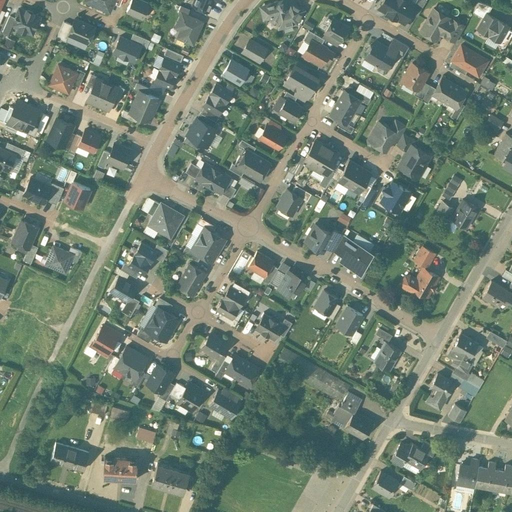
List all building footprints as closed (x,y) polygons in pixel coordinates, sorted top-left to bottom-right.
[(114,0),(84,0),(85,0),(109,11),(114,0)] [(149,3),(142,0),(130,0),(126,10),(143,17),(149,3)] [(194,0),(193,4),(208,10),(212,0),(194,0)] [(383,0),(379,8),(387,12),(391,15),(400,0),(383,0)] [(414,4),(407,0),(400,0),(391,15),(396,18),(396,17),(404,22),(410,12),(415,4),(414,4)] [(426,0),(425,0),(416,0),(414,4),(415,4),(410,12),(417,16),(426,0)] [(285,4),(282,2),(281,1),(279,2),(277,1),(274,2),(273,4),(270,2),(269,5),(264,6),(262,10),(263,14),(267,16),(271,15),(272,19),(274,20),(277,19),(278,21),(277,23),(278,26),(280,27),(283,27),(284,25),(296,22),(303,9),(290,2),(287,6),(286,4),(285,4)] [(492,6),(479,1),(473,12),(483,18),(486,12),(487,13),(487,12),(488,12),(492,6)] [(190,9),(180,5),(178,11),(181,13),(182,12),(187,15),(190,9)] [(39,17),(19,8),(15,18),(13,23),(19,25),(18,28),(25,31),(26,30),(32,33),(39,17)] [(449,17),(438,10),(433,8),(420,30),(436,39),(441,31),(448,18),(449,17)] [(202,21),(190,16),(182,12),(177,22),(183,24),(180,30),(177,37),(193,43),(202,21)] [(487,13),(486,12),(483,18),(477,28),(488,35),(497,19),(487,13)] [(10,15),(2,32),(8,34),(13,23),(15,18),(10,15)] [(348,26),(333,17),(325,31),(325,32),(339,40),(340,41),(348,26)] [(94,26),(75,18),(72,24),(68,34),(88,42),(94,26)] [(311,28),(314,23),(305,18),(302,24),(311,28)] [(464,26),(454,20),(453,21),(448,18),(441,31),(444,33),(445,35),(455,42),(464,26)] [(509,25),(497,19),(488,35),(499,41),(500,41),(507,28),(509,25)] [(72,24),(64,21),(57,37),(65,41),(68,34),(72,24)] [(511,30),(507,28),(500,41),(499,41),(498,43),(504,47),(511,33),(511,30)] [(322,37),(309,29),(303,39),(309,42),(311,39),(320,45),(324,38),(322,37)] [(339,40),(325,32),(322,37),(324,38),(336,45),(339,40)] [(141,44),(120,35),(113,52),(134,61),(141,44)] [(3,43),(12,46),(15,39),(6,36),(3,43)] [(409,46),(393,37),(387,47),(395,51),(395,52),(403,56),(409,46)] [(266,49),(249,39),(243,51),(245,53),(259,61),(266,49)] [(320,45),(311,39),(309,42),(303,53),(305,55),(305,57),(308,59),(310,58),(321,64),(324,58),(329,60),(333,52),(320,45)] [(387,47),(375,40),(372,45),(370,44),(367,50),(368,51),(365,57),(375,63),(375,64),(376,65),(376,64),(378,65),(379,70),(383,72),(386,71),(389,65),(389,63),(388,63),(395,52),(395,51),(387,47)] [(487,59),(461,44),(452,59),(452,60),(468,69),(475,73),(478,67),(481,69),(487,59)] [(183,54),(167,47),(164,53),(181,61),(183,54)] [(96,52),(93,61),(100,64),(103,54),(96,52)] [(181,63),(164,56),(159,68),(175,75),(181,63)] [(248,68),(231,58),(223,72),(240,82),(248,68)] [(468,69),(452,60),(449,65),(465,74),(468,69)] [(428,71),(412,62),(402,80),(417,88),(418,89),(423,80),(428,71)] [(318,79),(294,65),(284,82),(296,89),(301,92),(307,95),(308,96),(318,79)] [(67,69),(65,70),(57,67),(49,83),(68,91),(72,83),(77,72),(76,71),(68,68),(67,69)] [(85,72),(78,68),(76,71),(77,72),(72,83),(79,86),(85,72)] [(175,75),(159,68),(154,80),(163,83),(170,87),(175,75)] [(91,73),(86,84),(92,86),(96,77),(97,76),(91,73)] [(484,76),(481,83),(492,88),(495,81),(484,76)] [(96,77),(86,99),(97,104),(107,82),(96,77)] [(454,84),(442,77),(436,88),(432,93),(433,93),(444,100),(454,84)] [(430,85),(423,80),(418,89),(417,88),(414,94),(422,98),(430,85)] [(107,82),(97,104),(108,109),(114,96),(118,87),(118,86),(107,82)] [(150,88),(136,82),(134,87),(139,90),(148,93),(150,88)] [(216,82),(209,93),(218,98),(225,102),(231,91),(218,83),(216,82)] [(356,88),(369,95),(372,89),(358,82),(356,88)] [(268,84),(263,92),(267,94),(272,87),(268,84)] [(466,91),(454,84),(444,100),(456,106),(456,107),(459,101),(466,91)] [(124,87),(118,85),(118,86),(118,87),(114,96),(119,98),(124,87)] [(422,98),(422,99),(427,103),(433,93),(432,93),(436,88),(430,85),(422,98)] [(392,91),(387,88),(383,93),(389,97),(392,91)] [(301,92),(296,89),(293,94),(297,96),(304,101),(307,95),(301,92)] [(353,94),(344,89),(337,101),(353,111),(360,99),(353,94)] [(370,97),(356,89),(353,94),(360,99),(367,103),(370,97)] [(148,93),(139,90),(135,101),(154,109),(159,98),(148,93)] [(293,94),(286,90),(283,96),(286,98),(286,97),(294,102),(297,96),(293,94)] [(218,98),(209,93),(203,104),(204,105),(218,113),(219,113),(225,102),(218,98)] [(493,100),(486,95),(480,105),(488,110),(493,103),(492,102),(493,100)] [(284,100),(279,97),(273,107),(274,108),(278,111),(284,100)] [(294,102),(286,97),(286,98),(284,100),(278,111),(282,113),(280,116),(285,119),(287,116),(294,120),(302,106),(294,102)] [(28,104),(16,99),(12,111),(7,122),(18,126),(28,104)] [(154,109),(135,101),(130,111),(130,112),(138,115),(149,120),(154,109)] [(353,111),(337,101),(330,113),(338,118),(346,123),(347,122),(353,111)] [(459,101),(456,107),(456,106),(450,116),(456,119),(465,105),(459,101)] [(28,104),(18,126),(29,131),(39,109),(28,104)] [(218,113),(204,105),(200,112),(210,117),(216,121),(220,113),(219,113),(218,113)] [(12,111),(4,107),(0,117),(0,122),(6,125),(7,122),(12,111)] [(138,115),(130,112),(130,111),(124,109),(121,114),(136,121),(138,115)] [(210,117),(200,112),(197,117),(207,123),(210,117)] [(44,113),(41,120),(45,123),(49,115),(44,113)] [(503,121),(491,113),(486,121),(498,129),(503,121)] [(270,118),(265,115),(261,122),(266,125),(267,123),(270,118)] [(197,117),(196,116),(186,134),(187,134),(202,143),(207,146),(216,131),(216,132),(217,130),(216,130),(217,129),(207,123),(197,117)] [(57,117),(50,132),(48,138),(64,145),(66,139),(67,139),(70,131),(73,124),(57,117)] [(346,123),(338,118),(335,123),(350,132),(354,126),(347,122),(346,123)] [(406,125),(395,119),(390,127),(395,131),(391,137),(397,141),(403,132),(406,125)] [(390,127),(378,121),(367,139),(368,142),(371,144),(373,143),(384,149),(391,137),(395,131),(390,127)] [(267,123),(266,125),(259,137),(278,148),(286,134),(267,123)] [(100,136),(84,129),(81,136),(78,144),(81,146),(94,151),(100,136)] [(76,133),(70,131),(67,139),(66,139),(64,145),(63,147),(69,150),(69,149),(76,133)] [(414,139),(403,132),(397,141),(396,143),(407,150),(411,143),(411,144),(414,139)] [(495,151),(506,158),(501,166),(511,172),(511,135),(506,132),(495,151)] [(76,133),(69,149),(74,152),(78,144),(81,136),(76,133)] [(202,143),(187,134),(183,141),(198,150),(202,143)] [(166,152),(173,156),(182,140),(175,136),(166,152)] [(256,146),(242,138),(238,144),(246,149),(246,148),(252,152),(256,146)] [(327,146),(315,139),(303,160),(314,167),(327,146)] [(24,149),(8,141),(4,149),(16,154),(15,156),(20,158),(24,149)] [(130,149),(115,142),(110,152),(107,160),(122,167),(130,149)] [(430,154),(411,144),(411,143),(407,150),(398,165),(413,174),(413,176),(416,177),(419,177),(420,174),(419,172),(430,154)] [(4,149),(0,146),(0,166),(9,170),(15,156),(16,154),(4,149)] [(327,146),(314,167),(324,173),(326,174),(328,170),(329,168),(338,153),(327,146)] [(252,152),(246,148),(246,149),(242,156),(239,155),(235,163),(234,163),(234,164),(244,170),(260,179),(270,162),(252,152)] [(110,152),(104,149),(97,164),(104,167),(107,160),(110,152)] [(343,170),(337,180),(338,180),(348,186),(360,166),(357,164),(349,159),(343,170)] [(217,168),(204,160),(200,167),(195,177),(208,185),(217,168)] [(200,167),(191,162),(185,171),(195,177),(200,167)] [(244,170),(234,164),(234,163),(232,162),(229,168),(241,175),(244,170)] [(300,167),(292,163),(288,170),(296,174),(300,167)] [(343,170),(337,166),(335,171),(331,177),(337,181),(338,180),(337,180),(343,170)] [(360,166),(348,186),(358,192),(359,192),(364,183),(371,172),(360,166)] [(95,167),(91,175),(100,180),(104,171),(95,167)] [(230,176),(217,168),(208,185),(221,192),(226,182),(230,176)] [(326,174),(324,173),(319,183),(325,187),(331,177),(335,171),(329,168),(328,170),(326,174)] [(51,185),(31,176),(23,193),(31,196),(32,196),(38,198),(38,200),(44,202),(51,185)] [(90,188),(73,181),(73,180),(65,199),(82,206),(90,188)] [(392,180),(389,185),(388,185),(382,186),(384,192),(385,192),(380,200),(399,211),(411,191),(392,180)] [(450,181),(445,189),(453,193),(457,186),(450,181)] [(236,188),(226,182),(221,192),(230,197),(236,188)] [(371,187),(364,183),(359,192),(358,192),(358,193),(365,197),(371,187)] [(311,193),(295,184),(291,191),(302,197),(301,197),(307,200),(311,193)] [(365,197),(362,201),(369,205),(378,191),(371,187),(365,197)] [(291,191),(287,188),(277,205),(292,214),(301,197),(302,197),(291,191)] [(154,199),(147,211),(153,215),(160,203),(162,204),(154,199)] [(455,208),(442,200),(437,210),(449,217),(455,208)] [(477,208),(462,200),(451,218),(466,227),(477,208)] [(162,204),(160,203),(153,215),(147,224),(157,229),(158,227),(170,234),(180,215),(162,204)] [(346,223),(351,215),(341,210),(337,218),(346,223)] [(216,226),(200,217),(197,222),(204,226),(213,231),(216,226)] [(38,226),(21,219),(12,240),(28,247),(29,247),(31,243),(38,226)] [(323,225),(318,223),(316,223),(315,223),(305,240),(322,250),(325,245),(332,233),(324,228),(323,225)] [(213,231),(204,226),(198,236),(219,248),(225,238),(213,231)] [(334,229),(332,233),(325,245),(334,250),(343,235),(334,229)] [(219,248),(198,236),(191,248),(191,249),(201,254),(212,261),(219,248)] [(372,251),(352,240),(343,256),(343,255),(340,260),(360,271),(372,251)] [(154,248),(141,241),(134,252),(150,261),(156,251),(156,250),(154,248)] [(31,243),(29,247),(28,247),(23,259),(31,262),(38,246),(31,243)] [(169,249),(157,243),(154,248),(156,250),(156,251),(159,253),(157,257),(162,260),(169,249)] [(68,252),(53,245),(46,263),(65,271),(72,253),(68,252)] [(201,254),(191,249),(191,248),(186,245),(182,251),(198,260),(201,254)] [(82,251),(71,246),(68,252),(72,253),(79,256),(82,251)] [(434,253),(422,246),(414,259),(427,266),(434,253)] [(273,260),(257,250),(248,266),(264,275),(265,276),(271,264),(273,260)] [(150,261),(134,252),(128,263),(128,264),(140,271),(143,273),(150,261)] [(128,263),(125,261),(121,268),(136,277),(140,271),(128,264),(128,263)] [(205,272),(190,263),(177,284),(193,293),(205,272)] [(271,264),(265,276),(264,275),(262,279),(268,283),(269,281),(277,268),(277,267),(271,264)] [(438,276),(423,267),(416,279),(414,277),(409,275),(405,276),(402,281),(403,285),(407,288),(412,287),(414,288),(427,296),(438,276)] [(277,268),(269,281),(276,285),(278,286),(285,273),(277,268)] [(298,275),(288,268),(285,273),(278,286),(277,287),(288,293),(292,286),(299,290),(303,282),(296,278),(298,275)] [(511,272),(505,269),(502,275),(511,281),(511,272)] [(136,285),(119,275),(111,289),(127,299),(128,299),(130,295),(136,285)] [(508,290),(491,280),(482,295),(499,305),(503,299),(508,290)] [(250,291),(234,282),(231,287),(245,295),(246,296),(250,291)] [(231,287),(229,286),(223,297),(238,306),(245,295),(231,287)] [(314,304),(329,313),(338,297),(323,289),(314,304)] [(511,292),(508,290),(503,299),(511,304),(511,292)] [(130,295),(128,299),(127,299),(121,310),(130,315),(139,300),(130,295)] [(171,304),(159,297),(155,304),(158,306),(158,305),(167,311),(171,304)] [(238,306),(223,297),(216,308),(222,311),(232,317),(238,306)] [(167,311),(158,305),(158,306),(151,317),(171,329),(178,317),(167,311)] [(362,314),(347,305),(336,324),(352,333),(362,314)] [(232,317),(222,311),(220,313),(219,316),(221,318),(234,325),(237,320),(232,317)] [(270,315),(263,311),(260,317),(261,318),(257,327),(262,330),(262,331),(268,334),(268,333),(274,337),(277,331),(281,324),(269,316),(270,315)] [(171,329),(151,317),(145,327),(145,328),(153,333),(165,340),(171,329)] [(292,322),(285,317),(281,324),(277,331),(284,335),(292,322)] [(103,323),(101,328),(117,337),(119,333),(103,323)] [(153,333),(145,328),(145,327),(142,325),(136,334),(139,336),(148,341),(153,333)] [(392,334),(379,327),(376,333),(388,341),(392,334)] [(117,337),(101,328),(93,342),(101,347),(99,350),(106,355),(108,351),(109,351),(117,337)] [(356,329),(351,339),(356,342),(361,332),(356,329)] [(506,340),(491,331),(487,338),(503,346),(506,340)] [(478,342),(461,332),(452,348),(469,358),(470,357),(478,342)] [(227,342),(210,333),(202,347),(217,356),(218,356),(220,353),(227,342)] [(93,342),(91,345),(99,350),(101,347),(93,342)] [(399,350),(385,342),(374,361),(387,369),(399,350)] [(478,342),(470,357),(471,363),(474,365),(482,350),(481,349),(483,345),(478,342)] [(137,351),(126,345),(119,357),(114,366),(124,372),(137,351)] [(349,385),(285,348),(276,363),(340,401),(349,385)] [(469,358),(452,348),(448,354),(454,358),(453,361),(453,364),(456,366),(456,365),(467,371),(471,363),(470,357),(469,358)] [(147,357),(137,351),(124,372),(134,378),(135,378),(140,369),(147,357)] [(220,353),(218,356),(217,356),(210,368),(217,371),(224,358),(226,356),(220,353)] [(246,360),(234,353),(229,361),(225,370),(237,377),(246,360)] [(119,357),(114,354),(105,369),(110,373),(114,366),(119,357)] [(217,371),(215,374),(221,377),(225,370),(229,361),(224,358),(217,371)] [(249,362),(246,360),(237,377),(248,383),(249,384),(253,376),(258,367),(249,362)] [(172,372),(158,363),(147,382),(151,385),(152,390),(157,389),(161,391),(168,380),(172,372)] [(467,371),(456,365),(456,366),(453,372),(464,378),(467,380),(470,373),(467,371)] [(140,369),(135,378),(134,378),(131,383),(137,386),(145,372),(140,369)] [(464,378),(453,372),(448,379),(453,382),(453,383),(459,386),(464,378)] [(477,375),(471,372),(470,373),(467,380),(472,383),(477,375)] [(448,379),(437,373),(430,386),(434,388),(427,400),(439,407),(446,395),(453,383),(453,382),(448,379)] [(484,379),(477,375),(472,383),(479,387),(484,379)] [(259,379),(253,376),(249,384),(248,383),(247,386),(253,389),(259,379)] [(472,383),(467,380),(464,378),(459,386),(474,395),(479,387),(472,383)] [(168,380),(161,391),(158,395),(166,399),(175,384),(168,380)] [(185,386),(176,381),(170,392),(179,398),(185,386)] [(203,390),(195,385),(194,385),(188,381),(185,386),(179,398),(177,400),(192,409),(194,406),(203,390)] [(239,394),(224,385),(221,390),(234,398),(233,399),(236,400),(236,399),(239,394)] [(221,390),(218,389),(210,403),(231,416),(239,401),(236,399),(236,400),(233,399),(234,398),(221,390)] [(362,399),(349,391),(342,402),(356,410),(362,399)] [(106,404),(92,400),(89,410),(103,414),(106,404)] [(342,402),(340,401),(334,413),(335,413),(330,421),(361,439),(363,436),(345,426),(353,411),(355,412),(356,410),(342,402)] [(466,410),(454,403),(448,415),(459,422),(466,410)] [(122,409),(112,406),(109,416),(120,419),(122,409)] [(355,412),(353,411),(345,426),(363,436),(371,422),(355,412)] [(175,422),(170,421),(166,433),(171,435),(175,422)] [(139,425),(136,435),(153,440),(156,430),(139,425)] [(89,449),(56,440),(52,458),(85,466),(89,449)] [(252,444),(241,440),(240,446),(251,449),(252,444)] [(436,448),(424,441),(420,448),(429,453),(432,455),(436,448)] [(404,444),(400,442),(391,458),(401,464),(405,459),(404,458),(410,448),(408,447),(408,444),(404,444)] [(420,448),(412,444),(410,448),(404,458),(405,459),(420,468),(429,453),(420,448)] [(139,457),(106,455),(105,476),(138,478),(139,457)] [(470,464),(460,463),(457,482),(466,484),(466,481),(474,482),(477,466),(478,459),(472,458),(470,464)] [(487,468),(477,466),(474,482),(474,485),(482,487),(483,484),(491,485),(494,469),(495,462),(488,461),(487,468)] [(191,471),(160,462),(154,482),(185,491),(191,471)] [(503,470),(494,469),(491,485),(490,488),(499,490),(500,487),(507,488),(510,472),(511,465),(505,464),(503,470)] [(398,481),(381,471),(376,479),(377,479),(372,487),(389,497),(398,481)] [(415,482),(404,476),(399,483),(411,490),(415,482)]
